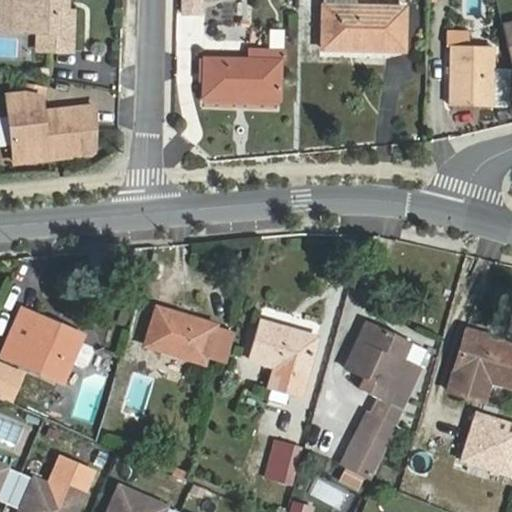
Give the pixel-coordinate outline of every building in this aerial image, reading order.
[(13,0),(1,0),(1,31),(13,31),(13,0)] [(13,0),(13,31),(57,32),(57,51),(73,52),(74,11),(57,11),(57,0),(13,0)] [(200,0),(183,0),(183,14),(200,14),(200,0)] [(405,51),(406,8),(323,6),(322,49),(405,51)] [(511,21),(503,24),(511,62),(511,21)] [(495,47),(447,46),(446,61),(450,61),(449,106),(494,105),(495,47)] [(281,100),(282,50),(249,49),(249,59),(204,58),(203,98),(281,100)] [(9,94),(13,155),(56,152),(57,158),(92,156),(94,109),(44,112),(43,96),(28,93),(9,94)] [(56,152),(13,155),(14,161),(57,158),(56,152)] [(2,356),(63,383),(72,363),(82,338),(83,335),(23,309),(2,356)] [(158,309),(146,346),(205,363),(215,326),(158,309)] [(301,395),(317,338),(260,321),(249,359),(275,366),(270,386),(301,395)] [(402,363),(411,344),(367,323),(346,369),(367,378),(361,390),(385,401),(390,390),(404,396),(416,369),(402,363)] [(511,387),(511,346),(467,333),(449,391),(484,402),(490,381),(511,387)] [(82,338),(72,363),(83,367),(89,365),(96,349),(94,343),(82,338)] [(0,394),(6,397),(15,379),(0,372),(0,394)] [(369,477),(395,425),(370,412),(343,465),(369,477)] [(289,501),(303,447),(275,441),(260,492),(289,501)] [(435,490),(444,459),(417,451),(406,487),(421,491),(423,486),(435,490)] [(21,474),(0,464),(0,501),(7,504),(21,474)] [(21,511),(77,511),(83,500),(21,474),(7,504),(22,511),(21,511)] [(352,511),(354,511),(360,493),(315,481),(310,501),(352,511)] [(177,511),(121,487),(110,511),(177,511)] [(292,502),(289,511),(311,511),(313,507),(292,502)]
